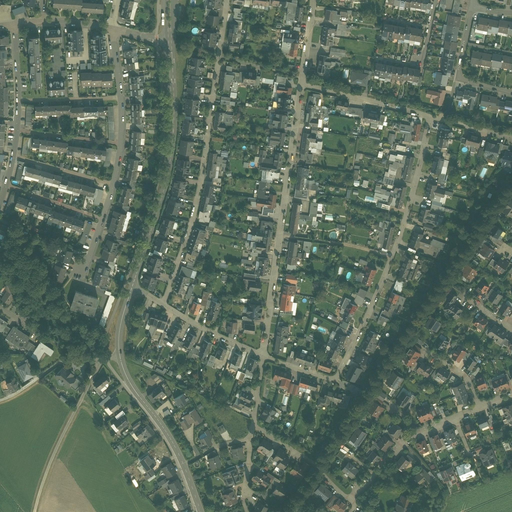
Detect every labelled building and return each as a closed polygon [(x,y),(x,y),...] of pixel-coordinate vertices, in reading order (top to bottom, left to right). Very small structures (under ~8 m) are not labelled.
[(129,0),(124,0),(122,8),(132,10),(133,6),(132,6),(133,1),(131,0),(129,0)] [(454,0),(452,12),(458,13),(459,7),(460,0),(454,0)] [(290,10),(290,13),(295,13),(302,14),(303,8),(296,7),(297,4),(291,3),(290,10)] [(208,15),(211,15),(211,13),(216,14),(217,10),(213,10),(214,7),(208,6),(206,5),(205,9),(208,9),(207,15),(208,15)] [(131,14),(132,10),(122,8),(120,16),(125,18),(129,19),(130,14),(131,14)] [(325,19),(332,20),(334,11),(326,10),(325,19)] [(294,21),(294,20),(295,13),(290,13),(287,12),(287,15),(286,20),(292,21),(294,21)] [(207,23),(217,25),(219,17),(216,16),(216,14),(211,13),(211,15),(208,15),(207,23)] [(449,15),(447,25),(458,27),(460,17),(457,16),(451,15),(449,15)] [(477,29),(487,31),(490,20),(480,17),(478,24),(477,29)] [(497,33),(498,31),(500,22),(490,20),(487,31),(491,32),(497,33)] [(498,31),(508,33),(510,22),(500,20),(500,22),(498,31)] [(229,32),(237,33),(238,26),(238,25),(230,23),(229,32)] [(447,25),(446,32),(457,35),(458,27),(447,25)] [(323,27),(322,36),(331,37),(331,32),(334,32),(334,29),(323,27)] [(422,30),(412,28),(410,39),(420,41),(422,30)] [(51,42),(51,43),(56,43),(56,41),(61,41),(61,30),(60,30),(59,30),(58,29),(57,30),(49,31),(48,31),(47,30),(46,31),(45,31),(45,42),(51,42)] [(71,50),(83,49),(83,42),(83,37),(82,37),(82,30),(70,31),(71,50)] [(235,42),(236,40),(237,33),(229,32),(227,40),(235,42)] [(444,40),(446,40),(456,42),(457,35),(446,32),(444,40)] [(284,33),(283,41),(291,42),(298,43),(299,35),(289,34),(284,33)] [(93,36),(94,51),(106,50),(105,45),(106,45),(105,40),(105,37),(105,35),(103,35),(93,36)] [(330,41),(331,37),(322,36),(321,43),(332,45),(332,41),(330,41)] [(28,38),(30,63),(40,62),(38,37),(28,38)] [(214,47),(215,39),(203,38),(202,43),(211,46),(214,47)] [(446,40),(445,48),(456,50),(457,43),(456,42),(446,40)] [(290,49),(291,42),(283,41),(282,41),(281,47),(290,49)] [(445,48),(443,58),(454,60),(456,50),(445,48)] [(106,50),(94,51),(94,65),(106,64),(106,60),(107,60),(107,59),(106,55),(106,54),(106,50)] [(471,62),(481,64),(483,53),(473,51),(471,62)] [(491,66),(491,65),(493,55),(483,53),(481,64),(491,66)] [(491,65),(501,67),(503,56),(493,54),(493,55),(491,65)] [(319,55),(318,63),(330,65),(330,62),(326,61),(326,56),(319,55)] [(501,67),(509,69),(511,57),(503,56),(501,67)] [(190,72),(201,74),(201,71),(201,69),(202,69),(203,68),(203,65),(203,64),(202,64),(202,62),(203,59),(192,58),(190,72)] [(452,70),(454,60),(443,58),(441,68),(444,68),(451,70),(452,70)] [(41,88),(40,62),(30,63),(31,88),(41,88)] [(318,63),(317,71),(324,72),(325,67),(330,68),(330,65),(318,63)] [(353,72),(352,78),(353,78),(352,83),(366,86),(367,80),(368,75),(353,72)] [(101,85),(102,86),(112,85),(111,74),(101,74),(101,73),(91,74),(91,73),(80,73),(81,85),(91,85),(91,86),(101,85)] [(435,84),(446,86),(448,76),(444,75),(439,74),(438,77),(436,77),(435,84)] [(189,78),(188,85),(187,92),(188,92),(193,93),(199,94),(200,87),(201,80),(197,80),(189,78)] [(238,82),(235,82),(227,81),(220,80),(219,88),(228,89),(229,86),(231,87),(237,88),(238,82)] [(48,83),(49,94),(64,93),(64,87),(64,82),(63,82),(62,82),(61,81),(60,82),(60,83),(59,83),(58,81),(53,82),(53,83),(52,83),(51,83),(50,82),(49,83),(48,83)] [(434,104),(443,106),(445,94),(438,92),(428,90),(426,97),(435,98),(434,104)] [(467,108),(473,110),(477,92),(464,90),(464,92),(463,96),(460,96),(459,100),(463,101),(463,99),(469,100),(467,108)] [(489,109),(493,110),(493,109),(495,110),(495,108),(497,100),(497,99),(491,98),(492,97),(482,95),(480,104),(490,106),(489,109)] [(309,96),(308,104),(314,105),(318,106),(319,98),(312,97),(309,96)] [(192,114),(197,114),(200,112),(198,110),(200,108),(198,105),(201,103),(199,100),(194,100),(193,100),(186,99),(185,112),(192,113),(192,114)] [(346,111),(347,107),(348,102),(337,100),(335,108),(346,111)] [(318,106),(314,105),(313,112),(329,114),(330,108),(327,108),(326,109),(321,109),(322,106),(318,106)] [(349,114),(361,115),(362,111),(362,109),(350,107),(349,114)] [(364,121),(371,123),(374,113),(366,111),(364,118),(364,121)] [(214,120),(222,121),(223,118),(222,117),(222,113),(216,112),(214,120)] [(225,113),(222,113),(222,117),(223,118),(222,121),(225,121),(232,122),(233,116),(225,115),(225,113)] [(374,113),(371,123),(377,124),(378,124),(379,121),(380,115),(374,113)] [(314,118),(313,118),(313,119),(305,117),(304,125),(312,126),(317,127),(318,120),(314,119),(314,118)] [(183,126),(194,128),(195,122),(192,121),(190,121),(190,120),(184,119),(183,126)] [(286,127),(287,121),(273,119),(272,125),(277,126),(286,127)] [(225,124),(225,121),(222,121),(214,120),(213,129),(224,130),(225,124)] [(193,134),(193,133),(194,128),(183,126),(182,134),(188,134),(188,133),(193,134)] [(438,146),(447,147),(449,139),(450,130),(441,128),(439,137),(438,146)] [(419,132),(413,131),(412,135),(411,139),(412,139),(418,140),(419,132)] [(465,144),(472,145),(475,136),(468,134),(467,139),(465,144)] [(481,137),(475,136),(472,145),(475,146),(479,147),(481,137)] [(36,147),(39,148),(40,139),(33,139),(32,146),(32,147),(36,147)] [(181,140),(180,147),(192,148),(193,142),(188,141),(182,140),(181,140)] [(63,151),(67,151),(67,146),(68,143),(61,142),(60,151),(63,151)] [(494,145),(494,144),(490,143),(488,143),(486,149),(486,150),(485,154),(489,155),(488,157),(488,160),(489,161),(495,163),(496,159),(498,152),(499,146),(497,146),(494,145)] [(508,146),(503,145),(501,152),(505,153),(506,151),(510,152),(510,150),(507,149),(508,146)] [(70,155),(73,155),(74,147),(71,146),(67,146),(67,151),(66,154),(70,154),(70,155)] [(300,154),(301,154),(307,155),(307,154),(308,150),(308,147),(301,146),(300,154)] [(191,155),(192,148),(180,147),(179,153),(180,153),(186,154),(191,155)] [(102,150),(95,149),(94,158),(97,158),(100,158),(101,159),(102,150)] [(261,163),(269,164),(269,159),(264,158),(264,157),(265,157),(266,151),(260,150),(259,157),(258,163),(261,163)] [(511,153),(510,152),(506,151),(505,153),(504,157),(503,156),(503,157),(501,159),(502,161),(503,161),(502,165),(504,168),(507,167),(509,167),(509,166),(511,166),(511,153)] [(451,154),(447,153),(444,152),(442,157),(444,158),(444,160),(449,161),(451,154)] [(210,153),(208,161),(216,162),(217,159),(215,159),(216,156),(216,154),(210,153)] [(414,158),(407,156),(406,164),(412,166),(414,158)] [(434,163),(433,164),(442,166),(444,160),(444,158),(442,157),(435,156),(435,159),(434,159),(433,162),(434,163)] [(129,158),(128,168),(136,170),(137,167),(136,167),(136,164),(139,165),(140,160),(135,159),(129,158)] [(178,160),(177,166),(188,168),(189,161),(185,161),(178,160)] [(208,161),(207,169),(215,171),(216,166),(216,162),(208,161)] [(396,170),(398,166),(398,163),(395,162),(394,161),(393,164),(390,164),(389,168),(396,170)] [(267,170),(272,171),(273,165),(269,164),(261,163),(261,169),(262,170),(267,170)] [(401,163),(398,163),(398,166),(403,167),(404,168),(402,178),(409,180),(412,166),(406,164),(401,163)] [(441,173),(442,166),(433,164),(432,171),(441,173)] [(189,168),(188,168),(177,166),(176,173),(177,173),(185,175),(188,175),(189,168)] [(29,176),(32,177),(34,169),(27,167),(25,173),(29,174),(29,176)] [(298,167),(297,175),(304,176),(307,177),(308,169),(298,167)] [(135,180),(136,170),(128,168),(126,178),(130,179),(135,180)] [(389,168),(387,177),(394,179),(396,170),(389,168)] [(35,176),(39,177),(41,171),(34,169),(32,177),(35,178),(35,176)] [(214,178),(215,171),(207,169),(206,176),(214,178)] [(42,180),(45,180),(48,172),(41,171),(39,177),(43,178),(42,180)] [(49,180),(53,181),(54,174),(48,172),(45,180),(48,181),(49,180)] [(56,183),(59,184),(61,179),(62,176),(54,174),(53,181),(57,182),(56,183)] [(393,186),(394,179),(387,177),(385,184),(393,186)] [(62,186),(66,187),(68,181),(61,179),(59,184),(59,187),(62,188),(62,186)] [(174,180),(173,187),(184,189),(185,184),(186,183),(185,182),(174,180)] [(69,190),(72,191),(75,183),(68,181),(66,187),(70,188),(69,190)] [(76,190),(80,191),(82,185),(75,183),(72,191),(73,191),(75,191),(76,190)] [(429,183),(427,190),(435,192),(436,188),(437,185),(429,183)] [(396,184),(395,189),(396,189),(395,190),(397,190),(397,192),(398,193),(399,190),(405,192),(407,187),(396,184)] [(83,194),(86,194),(88,186),(82,185),(80,191),(84,192),(83,194)] [(205,185),(203,194),(209,196),(211,196),(213,187),(205,185)] [(95,188),(88,186),(86,194),(89,195),(90,194),(94,195),(95,188)] [(123,186),(120,195),(129,197),(130,193),(131,189),(129,188),(123,186)] [(183,195),(184,189),(173,187),(172,193),(173,193),(178,194),(183,195)] [(97,192),(98,189),(95,188),(94,195),(93,196),(89,195),(86,194),(85,198),(94,200),(95,198),(96,195),(97,192)] [(308,190),(302,189),(302,190),(296,189),(294,197),(306,199),(308,190)] [(403,200),(405,192),(399,190),(398,193),(397,195),(397,198),(403,200)] [(434,195),(435,192),(427,190),(425,196),(434,198),(434,195)] [(203,194),(201,203),(209,204),(210,201),(208,200),(209,197),(209,196),(203,194)] [(128,201),(129,197),(120,195),(118,203),(123,205),(126,206),(128,201)] [(15,206),(20,207),(23,198),(18,196),(15,206)] [(403,200),(397,198),(395,205),(394,206),(401,208),(403,200)] [(170,199),(168,205),(179,209),(181,203),(176,201),(170,199)] [(268,200),(257,199),(256,203),(256,205),(263,206),(267,207),(268,200)] [(511,216),(511,215),(511,216),(504,211),(511,201),(511,200),(510,200),(503,211),(511,217),(511,216)] [(310,202),(309,213),(316,213),(318,203),(310,202)] [(34,212),(39,214),(42,205),(37,203),(34,212)] [(201,203),(199,212),(206,213),(206,212),(207,210),(207,208),(209,208),(209,204),(201,203)] [(293,203),(292,211),(299,212),(301,212),(302,204),(293,203)] [(177,214),(179,209),(168,205),(166,211),(170,212),(177,214)] [(43,216),(48,217),(51,210),(52,208),(47,206),(43,216)] [(273,213),(274,208),(267,207),(263,206),(262,214),(268,215),(269,212),(273,213)] [(422,207),(420,214),(438,219),(439,216),(430,213),(430,210),(422,207)] [(47,220),(52,221),(56,212),(51,210),(48,217),(47,220)] [(112,216),(123,220),(125,214),(120,213),(114,211),(112,216)] [(198,218),(201,219),(204,220),(204,222),(209,223),(210,218),(208,218),(209,213),(206,212),(206,213),(199,212),(200,212),(199,218),(198,218)] [(437,224),(438,219),(420,214),(419,220),(427,222),(427,221),(437,224)] [(112,216),(111,221),(122,225),(123,220),(112,216)] [(164,218),(161,224),(172,228),(174,222),(171,221),(171,220),(164,218)] [(296,234),(298,223),(298,219),(291,218),(289,233),(296,234)] [(84,222),(79,220),(76,229),(81,231),(84,222)] [(260,229),(265,230),(265,228),(272,230),(274,222),(261,220),(260,229)] [(383,229),(385,230),(387,230),(388,226),(389,226),(390,224),(391,222),(383,220),(382,227),(383,228),(383,229)] [(109,226),(120,230),(122,225),(111,221),(109,226)] [(0,239),(4,241),(9,228),(0,224),(0,239)] [(170,233),(172,228),(161,224),(159,231),(160,231),(166,233),(166,232),(170,233)] [(491,233),(497,238),(502,231),(494,225),(489,232),(491,233)] [(118,235),(120,230),(109,226),(107,232),(114,234),(118,235)] [(380,231),(382,232),(383,229),(383,228),(382,227),(376,226),(375,229),(376,230),(375,232),(379,234),(380,231)] [(385,230),(384,233),(392,236),(394,227),(390,226),(389,226),(388,226),(387,230),(385,230)] [(195,228),(192,237),(203,240),(206,232),(195,228)] [(271,237),(272,230),(265,228),(265,230),(264,233),(264,236),(271,237)] [(415,232),(412,238),(420,241),(421,237),(422,235),(415,232)] [(385,237),(384,242),(390,244),(392,236),(384,233),(384,237),(385,237)] [(489,236),(497,242),(499,239),(497,238),(491,233),(489,236)] [(271,237),(264,236),(263,240),(263,243),(263,244),(270,245),(271,237)] [(201,244),(203,240),(192,237),(189,245),(197,247),(199,243),(201,244)] [(157,238),(155,243),(166,247),(168,241),(161,239),(158,238),(157,238)] [(419,244),(420,241),(412,238),(410,245),(418,247),(419,244)] [(107,240),(104,250),(115,253),(118,244),(118,243),(116,242),(107,240)] [(448,246),(435,241),(433,246),(434,246),(446,251),(448,246)] [(269,252),(270,245),(263,244),(263,243),(256,242),(255,249),(261,250),(269,252)] [(164,252),(166,247),(155,243),(153,249),(154,249),(161,251),(164,252)] [(479,252),(489,259),(494,250),(488,246),(485,244),(479,252)] [(186,252),(187,252),(196,256),(197,256),(198,253),(196,252),(197,247),(189,245),(186,252)] [(62,261),(68,263),(72,252),(63,249),(61,248),(61,249),(57,259),(62,261)] [(288,256),(295,257),(297,250),(289,248),(288,256)] [(112,261),(115,253),(104,250),(101,258),(109,260),(112,261)] [(194,264),(196,256),(187,252),(184,261),(188,262),(194,264)] [(152,256),(149,262),(160,266),(162,260),(158,259),(159,258),(152,256)] [(297,257),(295,257),(288,256),(287,260),(286,264),(287,264),(286,269),(290,269),(295,270),(297,257)] [(259,261),(258,266),(267,267),(268,259),(257,257),(257,260),(259,261)] [(406,257),(402,266),(410,269),(412,262),(413,260),(406,257)] [(497,269),(502,273),(508,264),(500,258),(497,262),(494,267),(495,267),(498,269),(497,269)] [(489,264),(494,267),(497,262),(492,259),(489,264)] [(158,272),(160,266),(149,262),(147,269),(154,271),(154,270),(158,272)] [(52,279),(61,282),(66,269),(60,267),(56,265),(55,265),(54,269),(55,270),(52,279)] [(99,265),(96,273),(93,282),(100,285),(104,286),(107,276),(110,268),(107,267),(99,265)] [(468,277),(471,279),(472,276),(474,277),(477,273),(475,272),(476,271),(468,265),(465,268),(466,269),(462,275),(467,278),(468,277)] [(179,274),(184,276),(185,275),(190,277),(192,270),(186,268),(182,266),(179,274)] [(265,275),(267,267),(258,266),(258,270),(255,269),(255,273),(265,275)] [(399,274),(406,277),(410,269),(402,266),(399,274)] [(376,270),(369,267),(367,271),(365,274),(373,278),(376,270)] [(373,278),(365,274),(359,272),(357,277),(361,278),(359,281),(370,285),(373,278)] [(176,282),(184,285),(186,281),(188,282),(190,278),(184,276),(179,274),(176,282)] [(286,274),(285,282),(296,284),(297,279),(295,278),(295,276),(286,274)] [(142,283),(153,290),(156,279),(154,278),(151,277),(145,275),(142,283)] [(183,289),(184,285),(176,282),(174,290),(184,294),(185,290),(183,289)] [(249,290),(260,291),(261,283),(255,282),(250,282),(250,284),(249,290)] [(480,282),(478,286),(481,288),(482,286),(487,290),(489,287),(480,282)] [(1,299),(9,304),(15,295),(10,283),(4,286),(7,291),(1,299)] [(394,288),(388,301),(398,304),(403,292),(402,291),(404,286),(395,283),(394,288)] [(283,285),(282,293),(291,294),(292,286),(283,285)] [(476,294),(481,298),(487,290),(482,286),(481,288),(478,286),(474,290),(477,292),(476,294)] [(354,293),(357,295),(364,299),(367,292),(360,288),(358,293),(355,292),(354,293)] [(489,298),(497,303),(502,296),(494,290),(490,296),(489,298)] [(71,307),(93,314),(98,299),(76,292),(71,307)] [(290,296),(291,294),(282,293),(281,301),(290,302),(290,296)] [(448,302),(452,305),(457,297),(452,293),(447,300),(449,302),(448,302)] [(114,297),(110,296),(108,295),(99,323),(105,324),(114,297)] [(361,305),(364,299),(357,295),(354,302),(361,305)] [(14,306),(19,310),(22,305),(19,298),(14,306)] [(345,298),(341,308),(342,308),(346,310),(353,314),(357,306),(350,303),(351,300),(345,298)] [(189,311),(197,314),(200,304),(193,301),(192,304),(189,311)] [(207,318),(215,320),(218,310),(220,307),(219,306),(220,303),(212,301),(209,307),(211,308),(207,318)] [(281,301),(280,309),(284,309),(291,310),(292,302),(290,302),(281,301)] [(401,309),(402,306),(388,301),(385,309),(392,312),(394,308),(397,309),(395,312),(399,313),(401,309)] [(452,316),(456,319),(458,317),(460,317),(461,315),(461,313),(462,310),(458,307),(457,308),(452,305),(448,302),(444,309),(447,311),(448,310),(450,312),(449,313),(453,315),(452,316)] [(499,310),(507,316),(507,315),(511,309),(511,308),(504,303),(499,310)] [(252,318),(260,319),(260,315),(261,315),(262,309),(261,309),(262,305),(258,305),(250,304),(249,304),(249,307),(247,307),(246,312),(248,313),(247,317),(252,318)] [(346,310),(344,314),(342,318),(350,321),(354,314),(353,314),(346,310)] [(148,324),(151,325),(156,326),(159,315),(151,312),(148,324)] [(159,315),(156,326),(159,327),(160,323),(165,324),(167,317),(159,315)] [(479,326),(482,328),(487,321),(482,317),(480,315),(474,324),(478,327),(479,326)] [(431,328),(436,331),(439,327),(438,327),(441,323),(433,317),(431,320),(430,320),(425,326),(430,329),(431,328)] [(227,332),(235,333),(236,322),(229,321),(228,325),(227,326),(227,328),(227,332)] [(278,322),(276,334),(287,336),(288,328),(282,327),(283,323),(278,322)] [(163,329),(165,324),(160,323),(159,327),(156,326),(154,331),(153,334),(158,336),(161,328),(163,329)] [(244,332),(254,333),(255,326),(245,324),(244,332)] [(491,336),(495,339),(501,329),(494,325),(492,329),(488,334),(489,333),(491,335),(491,336)] [(175,326),(170,335),(177,339),(182,330),(175,326)] [(337,333),(343,336),(346,330),(339,327),(338,326),(335,332),(337,333)] [(6,338),(22,349),(23,347),(27,341),(29,337),(13,327),(12,329),(7,336),(6,338)] [(507,333),(501,329),(495,339),(498,341),(499,340),(501,342),(500,342),(501,343),(504,337),(507,333)] [(330,338),(334,340),(337,333),(335,332),(332,331),(329,337),(330,338)] [(366,339),(373,343),(375,338),(378,340),(380,336),(370,331),(366,339)] [(190,351),(192,346),(196,337),(189,333),(184,343),(182,347),(190,351)] [(334,340),(335,340),(343,344),(346,337),(343,336),(337,333),(334,340)] [(286,344),(287,336),(276,334),(275,342),(286,344)] [(176,340),(177,339),(170,335),(169,336),(167,340),(174,344),(176,340)] [(439,347),(443,350),(449,342),(444,339),(442,339),(439,337),(436,342),(437,342),(435,344),(435,346),(437,347),(439,347)] [(334,340),(330,338),(327,345),(332,347),(335,340),(334,340)] [(369,351),(369,350),(373,343),(366,339),(362,347),(369,351)] [(177,349),(178,346),(180,342),(176,340),(174,344),(172,347),(177,349)] [(211,343),(204,340),(201,346),(200,350),(207,353),(211,343)] [(339,351),(343,344),(335,340),(332,347),(339,351)] [(37,360),(38,360),(38,359),(43,351),(50,356),(54,351),(40,342),(37,347),(33,353),(31,356),(37,360)] [(286,344),(275,342),(274,352),(282,353),(284,344),(286,344)] [(37,347),(32,344),(28,350),(33,353),(37,347)] [(216,357),(222,360),(226,350),(219,347),(215,357),(216,357)] [(339,351),(332,347),(330,351),(328,350),(327,350),(326,354),(331,356),(336,359),(336,358),(339,351)] [(412,365),(413,365),(415,361),(417,359),(417,358),(420,353),(418,352),(413,349),(411,347),(403,358),(412,365)] [(452,357),(459,362),(462,357),(466,352),(466,351),(459,347),(456,351),(455,350),(453,353),(454,354),(452,357)] [(294,360),(303,363),(306,355),(306,354),(301,353),(297,351),(294,360)] [(361,362),(364,364),(365,361),(366,361),(368,357),(366,356),(360,353),(359,352),(356,360),(361,362)] [(231,363),(238,366),(242,356),(234,353),(231,363)] [(208,361),(213,364),(216,357),(215,357),(210,355),(208,361)] [(306,355),(303,363),(312,366),(312,365),(314,359),(314,357),(306,355)] [(475,365),(477,362),(473,359),(469,357),(467,360),(464,365),(471,370),(473,367),(475,367),(475,365)] [(246,368),(254,371),(258,361),(250,358),(246,368)] [(317,368),(323,369),(326,361),(320,359),(317,368)] [(332,363),(326,361),(323,369),(329,371),(332,363)] [(417,369),(426,375),(428,372),(429,373),(432,369),(429,367),(430,367),(427,365),(427,366),(422,362),(421,363),(417,369)] [(27,376),(28,378),(33,376),(29,368),(26,363),(17,368),(23,379),(27,376)] [(350,379),(355,382),(361,370),(362,370),(358,368),(357,367),(357,368),(355,367),(355,366),(352,364),(347,374),(352,377),(350,379)] [(437,376),(445,381),(450,373),(441,367),(438,371),(435,375),(437,376)] [(64,385),(67,388),(70,385),(69,385),(72,383),(75,379),(72,376),(73,375),(67,369),(66,371),(62,368),(55,377),(58,380),(60,379),(62,381),(65,383),(64,385)] [(276,369),(273,377),(281,380),(283,372),(276,369)] [(283,372),(281,380),(280,384),(279,387),(287,389),(291,374),(283,372)] [(387,382),(395,388),(398,384),(400,384),(403,380),(393,373),(387,382)] [(103,375),(97,380),(102,386),(104,385),(108,381),(103,375)] [(162,381),(158,376),(153,380),(157,384),(162,381)] [(475,379),(480,390),(487,386),(483,376),(475,379)] [(505,376),(498,379),(503,389),(509,387),(507,381),(505,376)] [(72,383),(77,388),(82,383),(81,382),(76,377),(75,379),(72,383)] [(317,382),(309,380),(301,377),(298,385),(299,386),(306,388),(314,390),(317,382)] [(9,389),(10,391),(18,387),(13,379),(6,383),(9,389)] [(496,392),(503,389),(498,379),(492,381),(492,382),(494,387),(496,392)] [(0,381),(0,382),(2,390),(9,389),(6,383),(4,380),(0,381)] [(299,386),(293,384),(291,393),(297,394),(299,386)] [(453,388),(456,395),(465,392),(462,384),(453,388)] [(94,388),(100,395),(103,393),(101,391),(99,388),(99,389),(97,386),(94,388)] [(352,392),(358,394),(360,390),(361,389),(355,386),(352,392)] [(159,387),(153,391),(158,398),(160,396),(161,398),(165,395),(164,393),(159,387)] [(324,397),(324,398),(330,400),(332,400),(334,392),(326,389),(323,397),(324,397)] [(153,402),(158,398),(153,391),(147,396),(153,402)] [(379,391),(376,396),(383,401),(386,395),(379,391)] [(239,398),(241,399),(238,405),(242,407),(248,410),(251,404),(249,403),(252,396),(246,394),(242,392),(241,394),(239,398)] [(342,394),(334,392),(332,400),(340,402),(342,395),(342,394)] [(396,402),(404,407),(408,401),(411,397),(410,397),(403,392),(396,402)] [(469,399),(465,392),(456,395),(459,403),(462,402),(467,400),(469,399)] [(178,407),(189,400),(184,393),(174,400),(178,407)] [(108,395),(98,403),(101,406),(110,398),(108,395)] [(350,397),(342,395),(340,402),(339,404),(347,407),(350,397)] [(108,406),(113,412),(120,406),(114,399),(109,404),(108,405),(108,406)] [(368,410),(378,417),(384,408),(376,402),(374,401),(368,410)] [(511,416),(511,403),(502,408),(505,413),(507,419),(511,417),(511,416)] [(433,417),(432,416),(430,411),(428,405),(422,408),(427,419),(433,417)] [(267,420),(269,417),(271,419),(275,412),(275,411),(271,409),(267,406),(265,410),(264,409),(262,413),(263,413),(261,416),(264,418),(264,420),(265,420),(267,420)] [(421,422),(427,419),(422,408),(417,410),(421,422)] [(171,415),(168,409),(163,413),(166,418),(171,415)] [(194,421),(196,425),(202,421),(194,409),(189,412),(191,416),(190,416),(191,416),(186,419),(189,424),(194,421)] [(115,416),(118,419),(122,416),(125,413),(122,410),(115,416)] [(477,418),(481,428),(489,425),(487,420),(485,415),(477,418)] [(120,427),(121,428),(122,427),(128,422),(122,416),(118,419),(115,421),(120,427)] [(180,422),(185,430),(190,426),(189,424),(186,419),(180,422)] [(118,429),(120,427),(115,421),(111,425),(116,430),(118,429)] [(463,426),(468,437),(476,434),(472,422),(463,426)] [(395,436),(397,437),(403,430),(395,423),(389,431),(395,436)] [(145,433),(148,437),(154,432),(147,424),(142,429),(139,425),(134,429),(140,437),(145,433)] [(217,426),(221,434),(226,431),(222,424),(221,425),(221,424),(217,426)] [(358,444),(358,445),(366,433),(358,428),(351,439),(358,444)] [(449,442),(450,442),(456,439),(452,429),(444,432),(446,436),(449,442)] [(207,435),(206,435),(205,433),(200,436),(199,438),(200,439),(199,440),(204,448),(212,444),(209,439),(207,435)] [(381,446),(386,451),(393,442),(388,438),(384,435),(378,444),(377,444),(381,446)] [(430,438),(434,448),(441,446),(442,445),(439,440),(439,438),(437,435),(430,438)] [(267,453),(267,454),(271,448),(272,445),(263,439),(261,443),(260,443),(259,443),(258,444),(258,446),(258,448),(258,447),(262,449),(261,450),(267,453)] [(419,448),(419,449),(421,448),(422,453),(428,450),(426,444),(424,440),(417,443),(418,446),(417,446),(418,448),(419,448)] [(502,442),(505,450),(511,448),(508,441),(502,442)] [(376,453),(379,449),(373,444),(370,448),(374,451),(376,453)] [(232,449),(234,459),(243,457),(242,447),(236,448),(232,449)] [(266,455),(269,458),(270,456),(274,450),(271,448),(267,454),(267,453),(266,455)] [(274,460),(278,462),(283,455),(283,456),(285,452),(279,448),(273,458),(273,459),(274,460)] [(480,454),(485,466),(496,461),(491,449),(486,451),(480,454)] [(206,455),(208,459),(217,455),(214,450),(206,455)] [(346,454),(345,453),(340,450),(337,454),(343,458),(346,454)] [(368,458),(375,464),(381,457),(376,453),(374,451),(374,452),(372,455),(370,455),(368,458)] [(409,462),(410,463),(414,459),(408,454),(405,458),(409,462)] [(145,471),(146,472),(151,468),(156,464),(152,459),(151,460),(147,455),(139,461),(143,467),(142,467),(145,471)] [(208,459),(211,468),(221,465),(217,455),(208,459)] [(288,459),(283,456),(283,455),(278,462),(276,466),(280,468),(282,469),(288,459)] [(396,464),(403,470),(406,466),(405,466),(409,462),(405,458),(402,456),(399,459),(400,460),(396,464)] [(342,470),(352,478),(359,470),(349,462),(342,470)] [(470,469),(470,468),(471,466),(471,465),(471,464),(470,463),(469,462),(467,462),(466,463),(460,466),(460,465),(457,466),(458,468),(460,474),(461,475),(463,474),(464,477),(468,475),(469,477),(475,474),(472,468),(470,469)] [(162,468),(167,477),(176,472),(170,463),(162,468)] [(300,478),(305,471),(303,469),(300,468),(295,464),(294,466),(293,465),(290,469),(291,470),(290,471),(293,473),(293,474),(297,477),(297,476),(300,478)] [(444,481),(446,481),(447,481),(448,479),(451,478),(453,477),(452,475),(454,474),(451,467),(449,468),(443,470),(440,471),(441,472),(442,476),(443,476),(444,478),(444,479),(444,481)] [(277,474),(281,477),(285,470),(282,469),(280,468),(277,474)] [(225,477),(227,482),(229,481),(230,485),(240,481),(238,477),(239,477),(238,475),(237,475),(235,469),(226,472),(222,474),(224,478),(225,477)] [(427,473),(432,479),(435,476),(430,470),(427,473)] [(155,474),(152,471),(148,474),(145,477),(147,479),(155,474)] [(257,481),(265,486),(268,480),(270,478),(266,475),(258,471),(255,475),(253,476),(251,478),(252,480),(254,481),(257,481)] [(422,484),(425,484),(427,483),(432,479),(427,473),(426,473),(424,471),(420,474),(419,473),(415,477),(420,482),(422,484)] [(268,480),(271,482),(274,477),(271,474),(267,472),(266,475),(270,478),(268,480)] [(280,480),(274,477),(271,482),(276,486),(278,483),(280,480)] [(169,484),(171,489),(168,490),(170,494),(173,493),(182,489),(178,480),(171,483),(169,484)] [(277,495),(281,497),(283,494),(287,488),(286,488),(286,487),(284,485),(284,486),(278,483),(276,486),(272,492),(277,495)] [(320,496),(326,500),(332,492),(321,484),(317,488),(315,491),(321,495),(320,496)] [(228,505),(230,506),(231,505),(232,503),(236,502),(232,492),(232,491),(225,494),(223,495),(225,501),(226,501),(227,504),(226,505),(227,505),(228,505)] [(326,505),(329,508),(331,508),(333,506),(338,499),(334,495),(326,505)] [(175,500),(179,509),(188,505),(183,496),(175,500)] [(397,504),(395,510),(399,511),(400,511),(409,511),(413,500),(401,496),(400,500),(399,500),(398,504),(397,504)] [(339,509),(342,511),(347,505),(339,498),(338,499),(333,506),(338,510),(339,509)] [(253,511),(264,511),(267,508),(264,506),(259,503),(253,511)]
